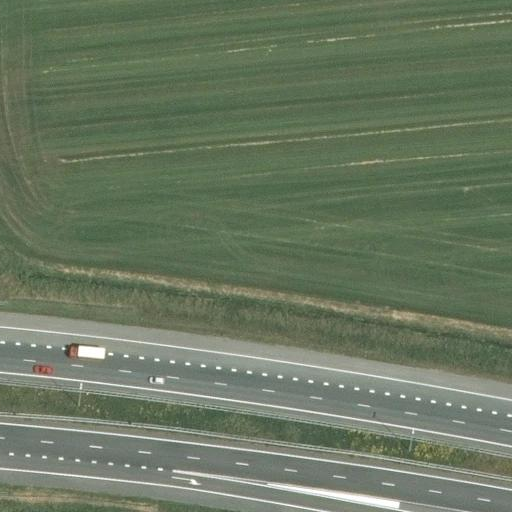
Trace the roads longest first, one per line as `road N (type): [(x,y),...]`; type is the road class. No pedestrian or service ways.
road 1 (motorway): [(511,433),(225,385),(0,359)]
road 2 (motorway): [(169,456),(511,506)]
road 3 (motorway): [(169,456),(378,511)]
road 4 (motorway): [(0,439),(169,456)]
